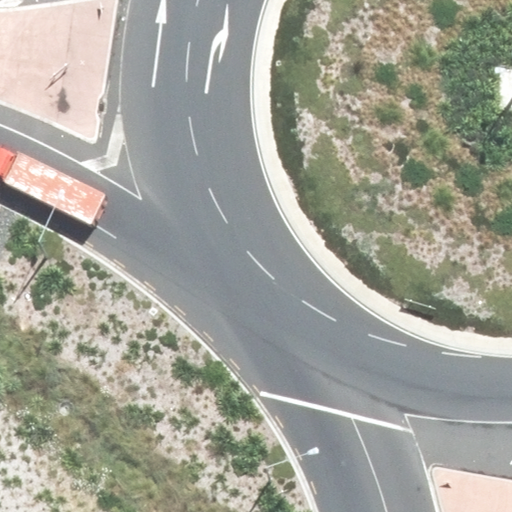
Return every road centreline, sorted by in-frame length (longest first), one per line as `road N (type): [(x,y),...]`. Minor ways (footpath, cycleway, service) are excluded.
road 1 (secondary): [(247,260),(0,154)]
road 2 (trunk): [(247,260),(206,142),(201,70),(216,0)]
road 3 (trunk): [(385,511),(322,317)]
road 4 (trunk): [(511,382),(414,360),(322,317)]
